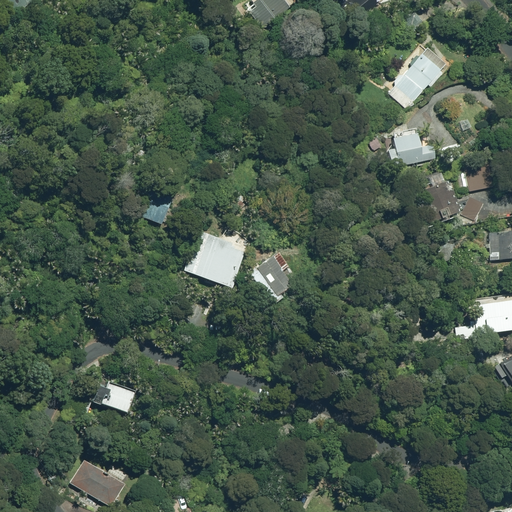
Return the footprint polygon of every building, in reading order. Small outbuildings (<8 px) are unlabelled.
[(0,0),(0,15),(6,24),(39,0),(0,0)] [(251,15),(265,33),(292,10),(284,0),(264,0),(256,7),(258,10),(251,15)] [(353,0),(351,2),(360,13),(378,0),(353,0)] [(401,17),(414,33),(426,22),(413,7),(401,17)] [(388,94),(407,110),(428,85),(432,87),(443,72),(440,69),(445,62),(427,45),(412,61),(413,62),(388,94)] [(393,137),(399,165),(436,157),(433,142),(421,145),(418,131),(393,137)] [(366,139),(374,151),(382,146),(374,134),(366,139)] [(461,157),(457,143),(442,147),(446,161),(461,157)] [(464,164),(469,190),(494,186),(489,159),(464,164)] [(464,217),(474,223),(484,203),(471,197),(463,212),(456,196),(449,192),(444,178),(429,184),(445,228),(453,226),(452,223),(454,223),(454,221),(464,217)] [(141,215),(161,223),(172,198),(151,189),(141,215)] [(511,227),(489,230),(491,260),(511,258),(511,227)] [(184,268),(232,286),(245,251),(231,246),(233,241),(199,228),(184,268)] [(250,271),(275,304),(283,297),(282,294),(294,285),(284,271),(290,266),(279,250),(250,271)] [(511,296),(474,304),(479,332),(511,326),(511,296)] [(511,355),(497,365),(504,376),(510,373),(511,376),(511,355)] [(91,400),(126,412),(133,389),(107,381),(105,387),(96,384),(91,400)] [(85,419),(91,400),(82,397),(76,416),(85,419)] [(69,483),(111,507),(124,483),(83,459),(69,483)] [(141,464),(147,468),(151,464),(145,459),(141,464)]
